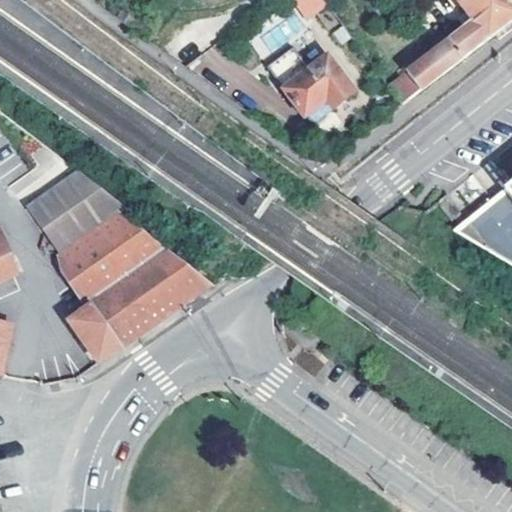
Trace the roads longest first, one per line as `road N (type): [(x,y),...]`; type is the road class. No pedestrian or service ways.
road 1 (tertiary): [(511,79),(217,328)]
road 2 (tertiary): [(462,511),(217,328)]
road 3 (residential): [(217,328),(120,417),(97,466),(88,511)]
